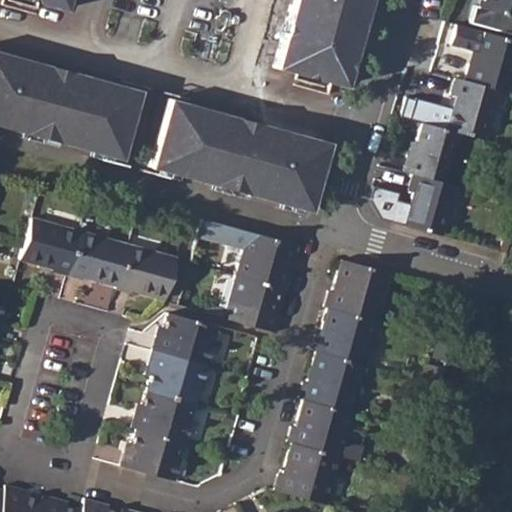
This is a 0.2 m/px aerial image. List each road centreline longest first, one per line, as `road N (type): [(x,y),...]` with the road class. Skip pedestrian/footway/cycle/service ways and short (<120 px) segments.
road 1 (residential): [(328,233),(246,474),(187,502),(76,473)]
road 2 (residential): [(76,473),(113,332),(49,315),(14,457)]
road 3 (residential): [(0,146),(328,233)]
road 4 (residential): [(395,0),(328,233)]
road 5 (residential): [(328,233),(511,284)]
